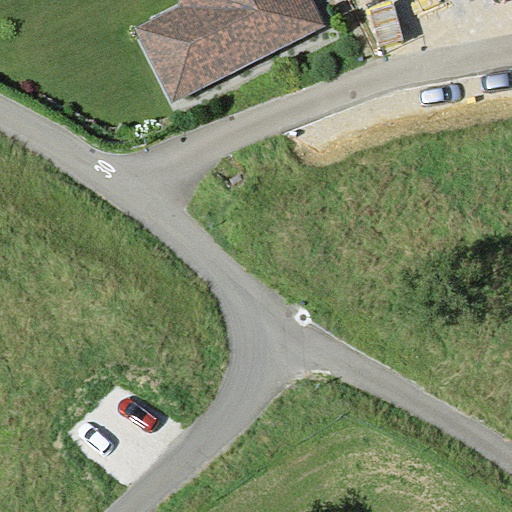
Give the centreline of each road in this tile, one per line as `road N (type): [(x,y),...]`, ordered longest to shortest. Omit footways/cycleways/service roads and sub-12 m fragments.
road 1 (residential): [(300,342),(138,198),(0,113)]
road 2 (unclassified): [(125,511),(300,342)]
road 3 (unclassified): [(511,459),(300,342)]
